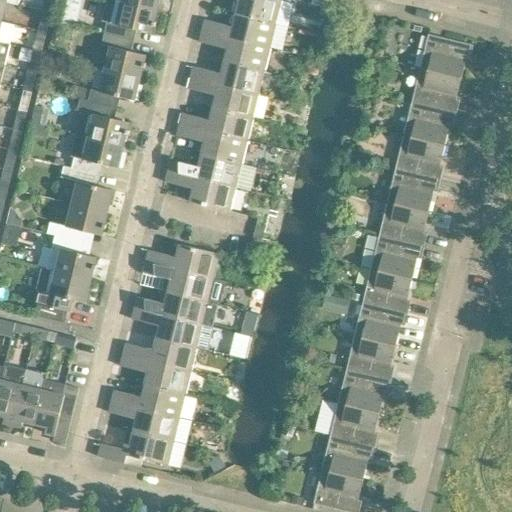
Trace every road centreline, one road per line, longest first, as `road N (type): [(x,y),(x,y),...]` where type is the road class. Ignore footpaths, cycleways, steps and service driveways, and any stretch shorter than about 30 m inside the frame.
road 1 (residential): [(74,475),(191,0)]
road 2 (residential): [(411,511),(446,374),(438,350),(464,235)]
road 3 (residential): [(222,511),(74,475)]
road 4 (residential): [(511,109),(500,189),(511,249)]
